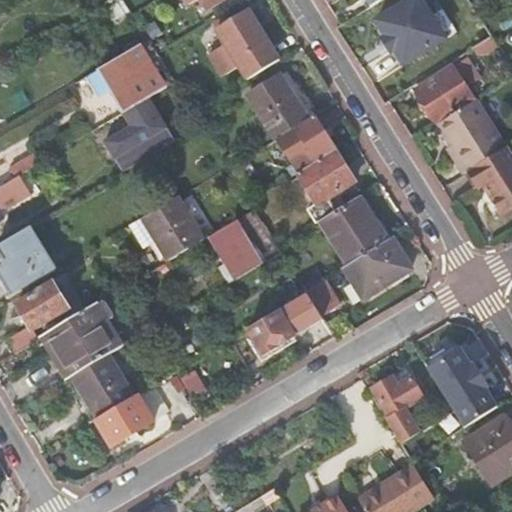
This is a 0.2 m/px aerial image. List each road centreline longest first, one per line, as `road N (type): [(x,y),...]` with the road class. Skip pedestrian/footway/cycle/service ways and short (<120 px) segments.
road 1 (residential): [(474,283),(85,511)]
road 2 (residential): [(474,283),(294,0)]
